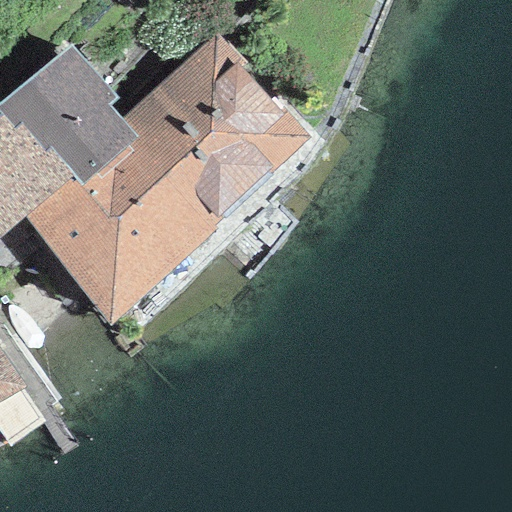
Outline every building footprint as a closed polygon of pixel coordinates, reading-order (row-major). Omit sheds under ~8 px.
[(216,33),(119,119),(135,138),(214,232),(311,134),(216,33)] [(70,45),(0,103),(0,115),(13,130),(21,123),(44,150),(49,147),(51,149),(74,176),(81,184),(135,138),(119,119),(108,106),(116,99),(113,95),(70,45)] [(0,238),(26,217),(74,176),(51,149),(49,147),(44,150),(21,123),(13,130),(0,115),(0,238)] [(110,326),(214,232),(135,138),(81,184),(74,176),(26,217),(110,326)] [(0,403),(25,390),(0,352),(0,403)]
